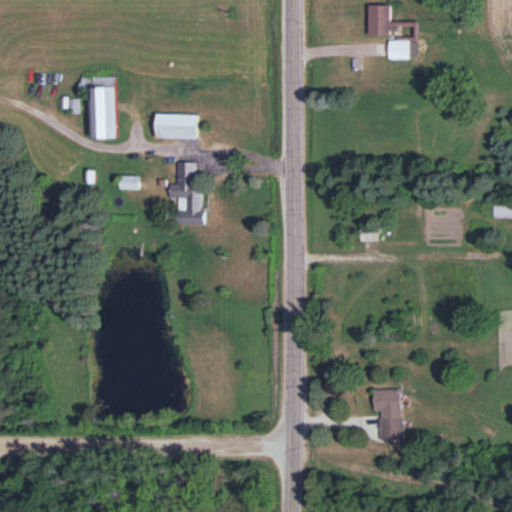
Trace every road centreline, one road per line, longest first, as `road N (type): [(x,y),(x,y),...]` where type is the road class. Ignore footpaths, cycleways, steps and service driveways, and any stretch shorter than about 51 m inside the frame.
road 1 (tertiary): [(293,511),(295,0)]
road 2 (residential): [(295,446),(0,441)]
